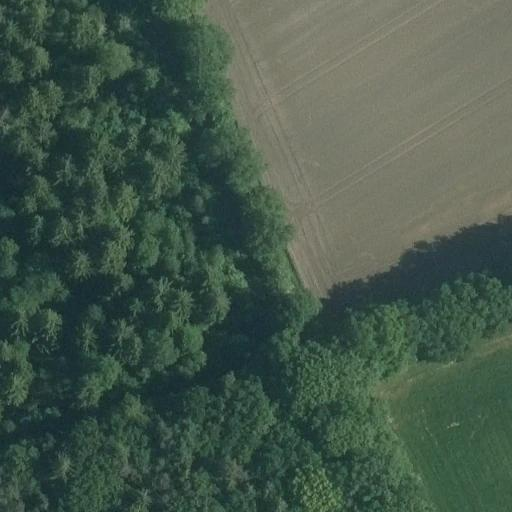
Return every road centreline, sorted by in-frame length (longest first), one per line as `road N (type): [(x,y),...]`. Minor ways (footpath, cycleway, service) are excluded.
road 1 (track): [(272,351),(271,330),(141,0)]
road 2 (track): [(0,462),(255,371),(272,351)]
road 3 (track): [(272,351),(300,359),(343,351),(511,296)]
